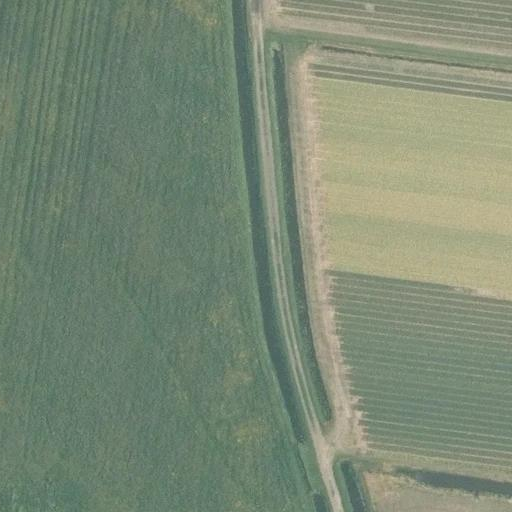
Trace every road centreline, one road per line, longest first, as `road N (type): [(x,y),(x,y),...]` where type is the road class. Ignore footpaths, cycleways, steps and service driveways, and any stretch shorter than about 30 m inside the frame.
road 1 (track): [(337,511),(290,358),(277,284),(253,0)]
road 2 (track): [(256,29),(511,61)]
